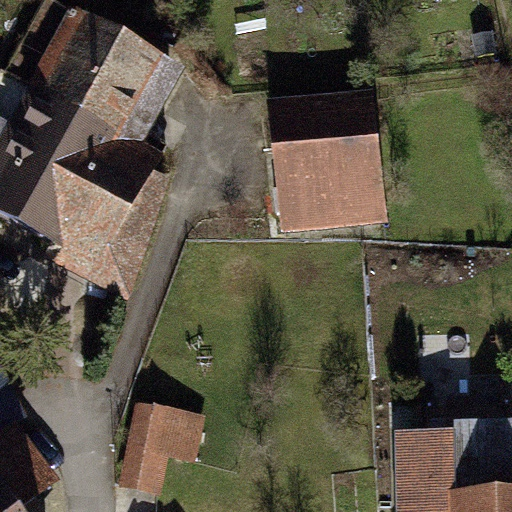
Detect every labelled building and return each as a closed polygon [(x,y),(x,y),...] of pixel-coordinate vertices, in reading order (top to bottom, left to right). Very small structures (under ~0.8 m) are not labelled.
[(188,72),(50,0),(43,0),(0,82),(0,214),(109,271),(163,168),(145,152),(188,72)] [(379,94),(271,106),(285,235),(394,223),(379,94)] [(209,420),(134,407),(120,487),(168,495),(174,461),(201,466),(209,420)] [(22,426),(0,441),(0,511),(31,511),(66,486),(22,426)] [(511,511),(511,441),(401,443),(402,511),(511,511)]
